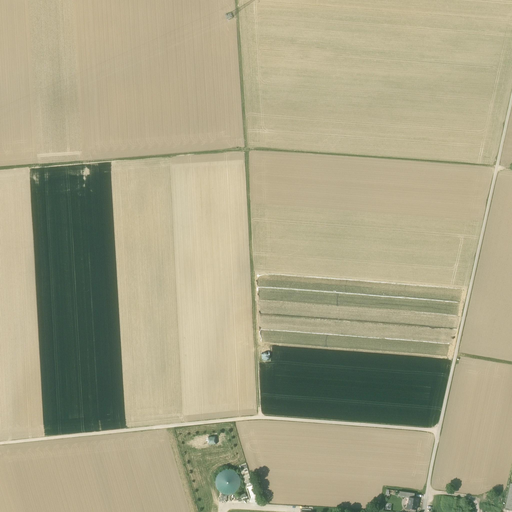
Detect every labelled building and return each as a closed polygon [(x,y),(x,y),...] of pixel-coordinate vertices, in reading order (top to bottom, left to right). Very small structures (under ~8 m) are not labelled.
[(186,439),(186,447),(226,443),(225,436),(186,439)] [(231,470),(226,470),(221,471),(218,475),(216,479),(215,484),(217,488),(220,492),(225,494),(230,494),(234,493),(238,490),(240,485),(240,480),(239,476),(235,472),(231,470)] [(246,495),(253,492),(250,485),(243,487),(246,495)] [(209,511),(205,489),(198,490),(202,511),(209,511)] [(406,508),(415,510),(417,499),(414,499),(409,498),(409,499),(408,504),(407,504),(406,508)]
